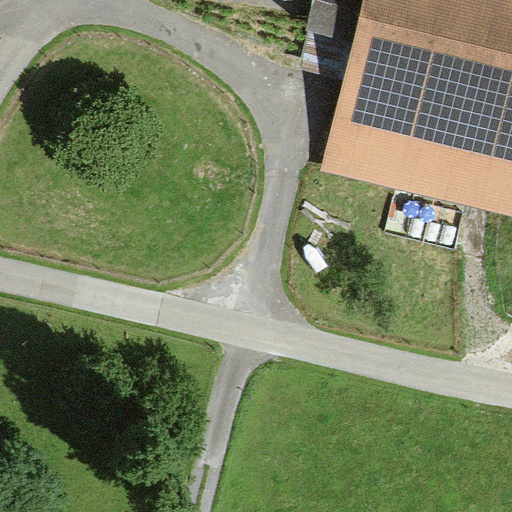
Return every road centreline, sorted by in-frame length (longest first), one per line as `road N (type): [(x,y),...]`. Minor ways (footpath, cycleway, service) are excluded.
road 1 (track): [(81,0),(188,33),(265,81),(282,110),(288,156),(195,511)]
road 2 (unclassified): [(0,272),(511,386)]
